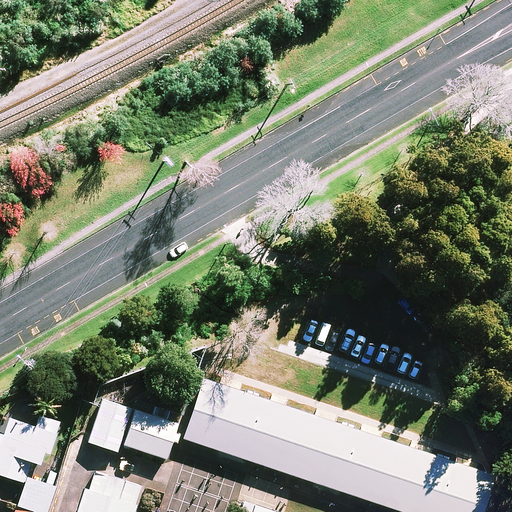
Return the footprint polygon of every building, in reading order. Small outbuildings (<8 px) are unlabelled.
[(474,511),(491,460),(197,362),(178,419),(455,511),(474,511)] [(171,414),(121,398),(110,431),(159,448),(171,414)] [(60,416),(32,407),(28,419),(7,412),(0,430),(0,470),(25,479),(32,458),(44,462),(60,416)] [(46,511),(56,484),(27,474),(14,511),(46,511)] [(124,511),(131,493),(77,476),(65,511),(124,511)] [(329,511),(246,484),(236,511),(329,511)]
